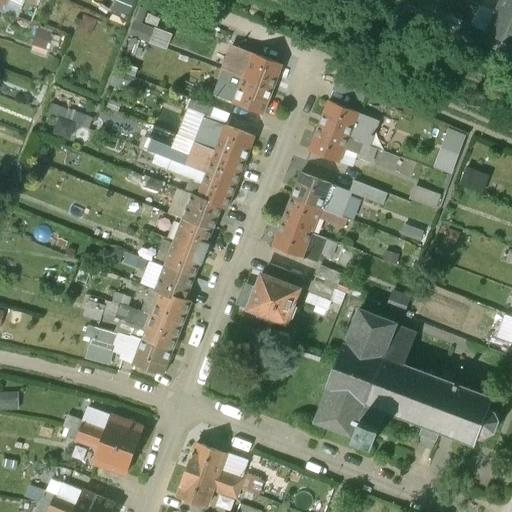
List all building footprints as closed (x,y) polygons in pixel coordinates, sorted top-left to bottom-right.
[(0,0),(0,1),(4,3),(5,3),(2,9),(1,12),(15,18),(21,4),(24,3),(26,0),(25,0),(0,0)] [(113,0),(110,7),(126,13),(132,0),(113,0)] [(511,0),(499,0),(495,11),(511,18),(511,0)] [(511,18),(495,11),(486,33),(500,39),(511,43),(511,18)] [(160,18),(148,14),(145,22),(157,26),(160,18)] [(486,33),(474,28),(470,39),(495,50),(500,39),(486,33)] [(55,38),(36,31),(32,42),(51,49),(55,38)] [(252,54),(234,46),(224,70),(243,78),(273,89),(282,65),(252,53),(252,54)] [(231,74),(217,68),(212,82),(226,88),(231,74)] [(127,74),(115,70),(109,84),(121,89),(127,74)] [(243,78),(231,74),(226,88),(218,109),(230,113),(234,103),(263,114),(273,89),(243,78)] [(208,105),(190,98),(185,109),(189,111),(204,117),(208,105)] [(358,112),(328,101),(319,125),(349,137),(358,112)] [(65,110),(49,104),(46,112),(62,118),(65,110)] [(218,109),(208,105),(204,117),(189,111),(180,135),(194,141),(197,142),(215,150),(215,149),(245,161),(255,136),(225,125),(230,113),(218,109)] [(91,118),(66,109),(63,119),(87,128),(91,118)] [(349,137),(319,125),(309,150),(351,166),(355,156),(354,156),(360,142),(348,137),(349,137)] [(451,138),(444,157),(453,160),(460,142),(451,138)] [(191,155),(152,140),(147,151),(175,162),(187,166),(191,155)] [(215,150),(197,142),(191,155),(187,166),(206,173),(236,184),(245,161),(215,149),(215,150)] [(377,148),(360,142),(354,156),(355,156),(371,163),(377,148)] [(187,166),(175,162),(172,171),(202,183),(206,173),(187,166)] [(467,167),(460,185),(478,192),(485,173),(467,167)] [(236,184),(206,173),(202,183),(198,195),(197,197),(222,206),(221,207),(227,209),(236,184)] [(331,184),(301,173),(291,197),(321,209),(333,213),(340,216),(349,191),(331,184)] [(161,182),(146,177),(142,187),(157,192),(161,182)] [(387,193),(354,180),(349,191),(383,204),(387,193)] [(440,195),(416,186),(411,198),(435,208),(440,195)] [(222,206),(197,197),(198,195),(192,193),(183,218),(212,230),(221,207),(222,206)] [(321,209),(291,197),(282,221),(312,232),(321,209)] [(153,208),(136,202),(132,211),(149,217),(153,208)] [(340,216),(333,213),(329,222),(343,228),(346,218),(340,216)] [(212,230),(183,218),(173,242),(205,254),(209,244),(207,243),(212,230)] [(312,232),(282,221),(273,246),(317,262),(326,239),(312,233),(312,232)] [(459,233),(449,229),(445,239),(455,243),(459,233)] [(205,254),(173,242),(173,243),(164,239),(157,258),(166,262),(164,265),(194,277),(200,263),(201,264),(205,254)] [(152,251),(135,244),(132,254),(146,259),(149,260),(152,251)] [(146,259),(132,255),(129,264),(143,268),(146,259)] [(291,272),(269,264),(265,275),(287,283),(291,272)] [(194,277),(164,265),(155,290),(160,292),(161,291),(185,300),(186,300),(194,277)] [(342,274),(320,266),(316,277),(337,285),(342,274)] [(265,275),(262,274),(248,309),(259,313),(258,316),(274,322),(275,319),(287,323),(289,316),(293,318),(298,306),(294,305),(300,288),(287,283),(265,275)] [(336,289),(314,281),(309,293),(331,301),(336,289)] [(155,290),(151,289),(142,312),(151,316),(152,315),(182,327),(191,302),(186,300),(185,300),(161,291),(160,292),(155,290)] [(123,294),(115,292),(112,302),(120,304),(123,294)] [(396,293),(391,308),(404,313),(410,298),(396,293)] [(105,306),(89,301),(84,316),(100,320),(103,310),(119,315),(122,305),(120,304),(112,302),(106,301),(105,306)] [(142,312),(139,311),(122,305),(119,315),(118,316),(121,317),(115,332),(119,333),(131,336),(131,335),(142,339),(143,338),(173,350),(182,327),(152,315),(151,316),(142,312)] [(360,311),(348,344),(345,343),(329,388),(330,390),(318,422),(356,438),(355,440),(375,447),(388,411),(410,419),(413,425),(420,423),(426,425),(423,433),(439,439),(442,431),(477,444),(481,435),(487,437),(495,433),(500,420),(495,412),(490,409),(494,398),(461,386),(462,384),(456,382),(456,384),(453,383),(456,377),(445,373),(443,380),(437,377),(434,371),(426,373),(405,366),(417,334),(395,326),(396,324),(360,311)] [(115,332),(97,328),(94,338),(115,344),(119,333),(115,332)] [(142,339),(131,335),(131,336),(119,333),(115,344),(115,346),(113,350),(124,353),(123,358),(122,357),(121,359),(123,359),(133,362),(133,363),(163,374),(173,350),(143,338),(142,339)] [(506,336),(496,333),(491,347),(500,351),(506,336)] [(111,415),(89,407),(84,421),(83,421),(80,430),(135,450),(143,427),(111,415)] [(83,421),(68,415),(64,426),(70,429),(79,432),(80,430),(83,421)] [(79,432),(70,429),(67,437),(76,440),(79,432)] [(135,450),(80,430),(79,432),(76,440),(99,448),(94,462),(126,474),(135,450)] [(226,453),(197,443),(187,469),(240,488),(243,478),(220,470),(226,453)] [(240,488),(187,469),(178,495),(207,506),(213,489),(236,498),(240,488)] [(264,481),(244,474),(243,478),(240,488),(259,495),(264,481)] [(55,494),(44,490),(40,501),(51,504),(55,494)] [(110,511),(114,504),(83,490),(77,504),(55,494),(51,504),(69,511),(110,511)] [(47,511),(51,504),(40,501),(35,511),(47,511)] [(259,511),(260,511),(240,503),(236,511),(259,511)]
